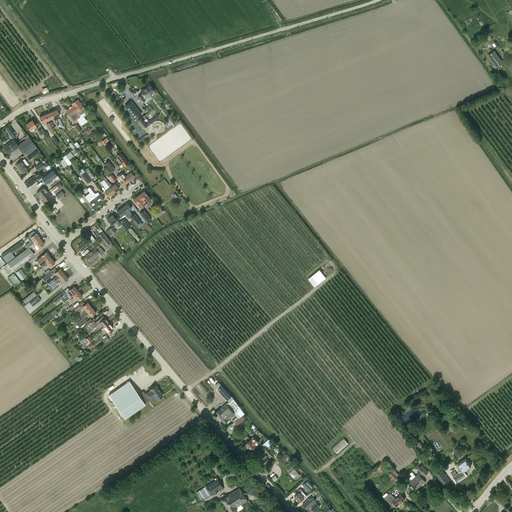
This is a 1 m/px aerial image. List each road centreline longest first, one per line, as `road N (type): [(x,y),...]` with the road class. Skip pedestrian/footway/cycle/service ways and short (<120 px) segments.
road 1 (unclassified): [(0,124),(70,92),(376,0)]
road 2 (tertiary): [(293,511),(62,242)]
